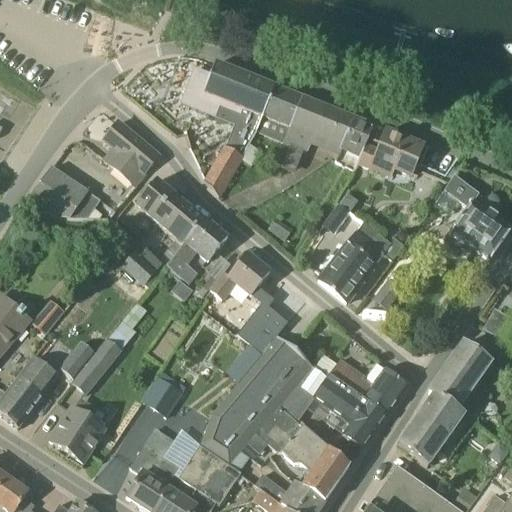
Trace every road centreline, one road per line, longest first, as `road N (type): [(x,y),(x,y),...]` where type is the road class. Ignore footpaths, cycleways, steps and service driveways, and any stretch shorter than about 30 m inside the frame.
road 1 (residential): [(511,173),(377,113),(191,46),(130,59),(95,92)]
road 2 (residential): [(419,382),(194,192),(172,149),(95,92)]
road 3 (residential): [(419,382),(511,251)]
road 4 (residential): [(0,220),(95,92)]
road 5 (residential): [(343,511),(419,382)]
road 6 (residential): [(115,511),(0,437)]
